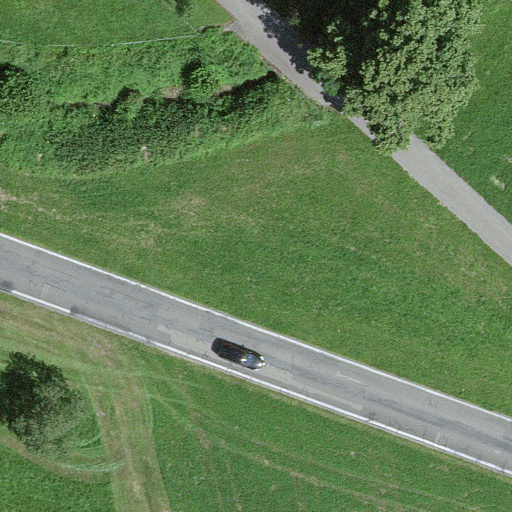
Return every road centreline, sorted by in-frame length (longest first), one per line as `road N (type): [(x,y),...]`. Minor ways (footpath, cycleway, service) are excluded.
road 1 (tertiary): [(511,448),(0,260)]
road 2 (residential): [(242,0),(511,250)]
